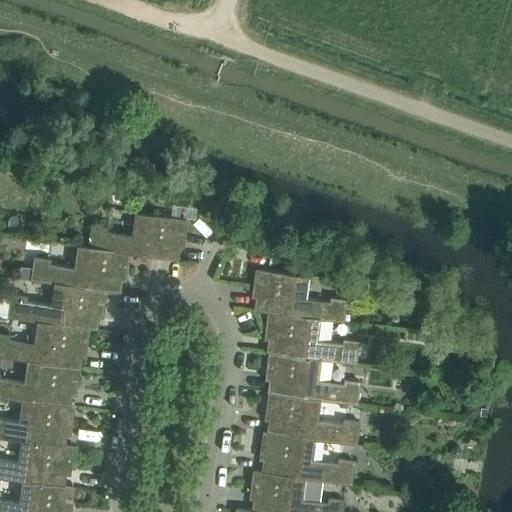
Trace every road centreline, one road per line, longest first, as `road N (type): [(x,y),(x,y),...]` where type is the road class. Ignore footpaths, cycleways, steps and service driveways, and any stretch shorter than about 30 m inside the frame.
road 1 (unclassified): [(214,40),(511,144)]
road 2 (residential): [(200,294),(167,298),(146,318),(127,414),(121,511)]
road 3 (residential): [(204,511),(223,429),(230,338),(221,312),(200,294)]
road 4 (track): [(101,0),(214,40),(228,0)]
